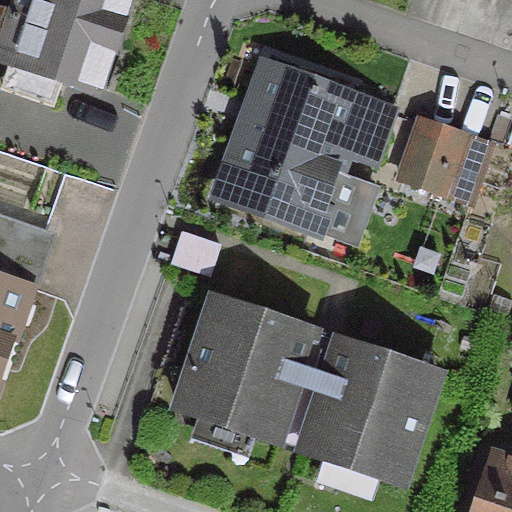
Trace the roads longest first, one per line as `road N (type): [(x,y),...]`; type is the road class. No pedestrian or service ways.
road 1 (residential): [(33,486),(211,0)]
road 2 (residential): [(511,73),(305,0)]
